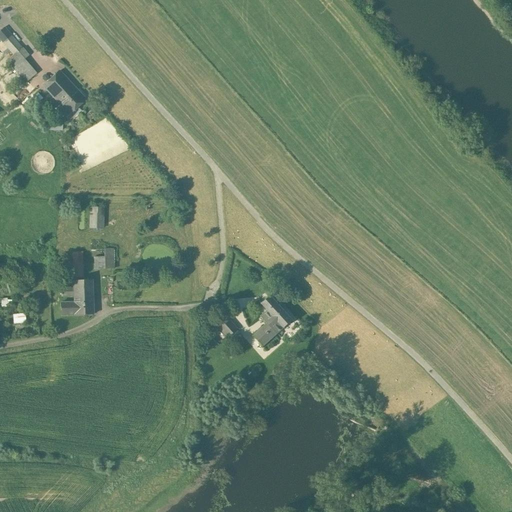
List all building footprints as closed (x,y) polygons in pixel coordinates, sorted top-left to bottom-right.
[(22,48),(4,27),(0,30),(0,40),(13,55),(22,48)] [(13,55),(6,61),(13,69),(24,60),(28,56),(22,48),(13,55)] [(24,60),(13,69),(25,83),(35,73),(24,60)] [(58,71),(43,86),(57,102),(73,87),(58,71)] [(84,99),(73,87),(57,102),(68,114),(84,99)] [(102,207),(90,207),(90,229),(101,229),(102,207)] [(113,249),(104,249),(104,257),(104,269),(113,269),(113,249)] [(81,252),(71,252),(72,261),(82,261),(81,252)] [(104,257),(93,257),(93,269),(104,269),(104,257)] [(82,261),(72,261),(72,277),(82,277),(82,261)] [(91,280),(72,280),(73,287),(73,296),(92,295),(91,280)] [(73,287),(61,288),(61,297),(73,296),(73,287)] [(92,295),(73,296),(73,302),(60,303),(61,315),(74,314),(74,315),(93,314),(93,313),(92,295)] [(293,320),(271,295),(262,303),(268,310),(262,315),(268,323),(278,333),(293,320)] [(14,322),(26,322),(25,312),(13,313),(14,322)] [(236,329),(225,317),(216,325),(227,337),(236,329)] [(268,323),(256,334),(265,344),(278,333),(268,323)]
